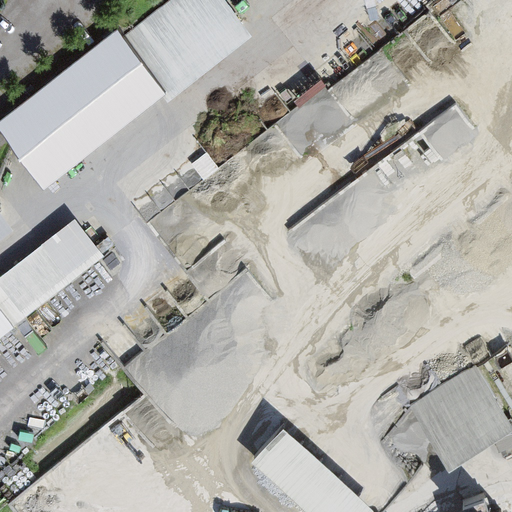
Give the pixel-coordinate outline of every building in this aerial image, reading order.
[(225,0),(172,0),(125,36),(169,94),(172,99),(254,36),(225,0)] [(120,30),(0,120),(0,128),(45,188),(169,94),(125,36),(120,30)] [(390,48),(282,110),(303,148),(412,87),(390,48)] [(0,342),(19,328),(0,303),(0,245),(17,233),(0,211),(0,342)] [(76,219),(0,278),(0,303),(19,328),(108,259),(76,219)] [(511,423),(476,366),(411,408),(450,471),(496,443),(501,455),(507,459),(511,457),(511,423)] [(372,511),(284,431),(253,465),(304,511),(372,511)] [(489,511),(485,497),(463,504),(465,511),(489,511)]
